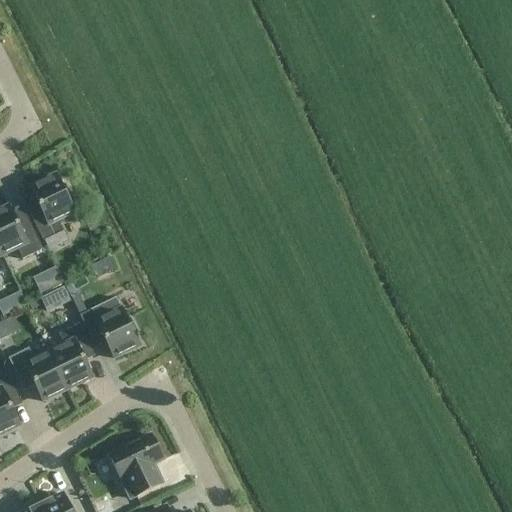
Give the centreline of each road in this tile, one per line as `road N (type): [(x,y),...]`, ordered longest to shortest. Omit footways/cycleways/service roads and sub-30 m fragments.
road 1 (residential): [(0,481),(139,392),(172,404)]
road 2 (residential): [(226,511),(172,404)]
